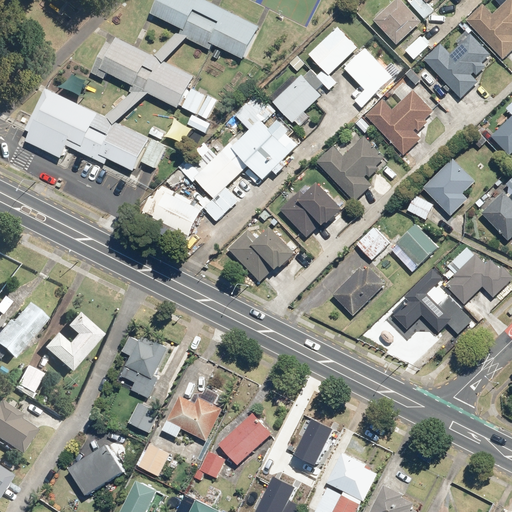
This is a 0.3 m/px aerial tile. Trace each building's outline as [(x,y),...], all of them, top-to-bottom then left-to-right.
[(266,14),(236,0),(156,0),(153,7),(247,52),(266,14)] [(423,22),(404,0),(402,0),(381,18),(401,41),(423,22)] [(511,54),(511,0),(496,15),(488,6),(471,20),(506,59),(511,54)] [(205,66),(117,24),(99,62),(187,104),(205,66)] [(343,29),(315,55),(333,74),(361,48),(343,29)] [(481,83),(472,73),(492,55),(474,35),(456,50),(448,42),(429,59),(464,98),(481,83)] [(423,38),(408,52),(417,62),(432,48),(423,38)] [(370,51),(349,70),(375,98),(396,79),(370,51)] [(279,101),(298,121),(325,96),(306,76),(279,101)] [(52,89),(33,129),(122,168),(140,128),(52,89)] [(388,100),(371,115),(407,157),(425,142),(416,132),(436,114),(414,91),(395,108),(388,100)] [(276,131),(268,122),(261,115),(272,107),(261,93),(249,103),(245,107),(237,114),(253,131),(236,146),(257,169),(250,175),(261,187),(304,147),(302,145),(304,143),(285,123),(276,131)] [(511,121),(497,136),(511,152),(511,121)] [(340,144),(321,163),(360,201),(377,184),(370,177),(389,158),(367,136),(350,153),(340,144)] [(228,151),(198,177),(217,199),(247,174),(228,151)] [(447,211),(448,211),(456,218),(473,201),(466,194),(479,181),(459,160),(427,191),(433,196),(433,197),(439,202),(447,211)] [(310,239),(328,223),(329,224),(347,208),(324,183),(308,197),(304,193),(284,211),(310,239)] [(204,210),(171,192),(155,221),(188,239),(204,210)] [(511,195),(508,192),(486,213),(511,240),(511,239),(511,195)] [(417,196),(409,211),(429,221),(436,206),(417,196)] [(421,225),(401,244),(421,266),(441,248),(421,225)] [(262,282),(279,267),(284,272),(303,255),(278,227),(264,239),(255,228),(232,248),(262,282)] [(362,245),(376,259),(391,244),(378,230),(362,245)] [(470,303),(486,286),(495,296),(511,279),(511,273),(498,258),(491,265),(480,255),(451,286),(470,303)] [(370,265),(337,296),(356,316),(389,285),(370,265)] [(456,322),(432,296),(448,281),(438,271),(416,291),(409,297),(414,302),(398,317),(410,329),(425,314),(443,334),(456,322)] [(12,302),(5,296),(0,303),(0,311),(4,314),(12,302)] [(0,332),(0,348),(13,359),(46,319),(24,302),(0,332)] [(44,349),(71,372),(104,334),(78,312),(68,324),(77,333),(69,342),(58,333),(44,349)] [(157,375),(170,350),(142,336),(140,340),(133,336),(126,351),(133,354),(123,374),(139,382),(134,392),(151,400),(162,378),(157,375)] [(20,386),(33,392),(41,374),(28,368),(20,386)] [(185,396),(167,430),(180,437),(185,428),(209,441),(225,410),(200,397),(197,403),(185,396)] [(0,404),(0,438),(22,454),(38,432),(0,404)] [(132,423),(151,433),(161,415),(142,405),(132,423)] [(224,445),(241,464),(275,434),(257,414),(224,445)] [(316,419),(299,456),(320,466),(337,429),(316,419)] [(152,444),(142,467),(162,475),(172,452),(152,444)] [(76,466),(92,493),(128,472),(112,445),(76,466)] [(211,452),(202,470),(220,478),(228,460),(211,452)] [(346,453),(332,483),(366,499),(381,469),(346,453)] [(0,472),(0,499),(1,500),(13,480),(0,472)] [(276,476),(260,511),(299,511),(303,505),(295,502),(301,487),(276,476)] [(129,511),(153,511),(164,490),(144,481),(129,511)] [(388,485),(373,511),(417,511),(422,503),(388,485)] [(335,511),(358,511),(362,505),(345,495),(335,511)] [(223,511),(196,499),(190,511),(223,511)]
